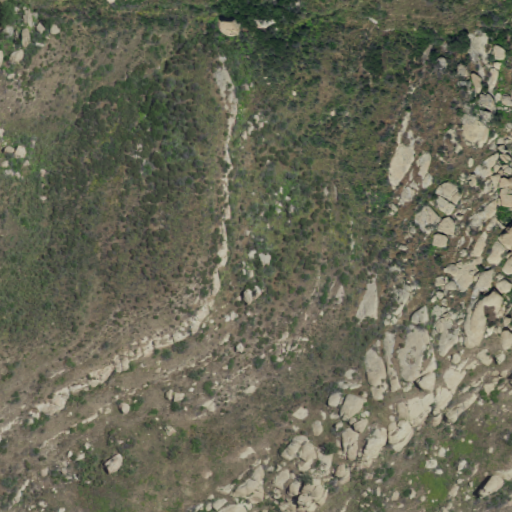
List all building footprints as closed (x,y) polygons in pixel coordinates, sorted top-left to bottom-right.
[(215,18),(216,34),(234,33),(234,17),(215,18)] [(211,74),(219,94),(232,88),(223,69),(211,74)] [(497,203),(509,204),(511,183),(500,181),(497,203)] [(434,230),(448,234),(453,218),(438,215),(434,230)] [(428,243),(441,247),(445,235),(433,231),(428,243)] [(500,270),(511,274),(509,281),(511,282),(511,245),(509,245),(500,270)] [(511,327),(500,326),(497,341),(508,343),(511,327)] [(345,419),(362,405),(354,396),(351,398),(349,395),(335,408),(345,419)] [(297,494),(290,492),(289,496),(295,498),(293,506),(306,510),(312,493),(298,489),(297,494)]
